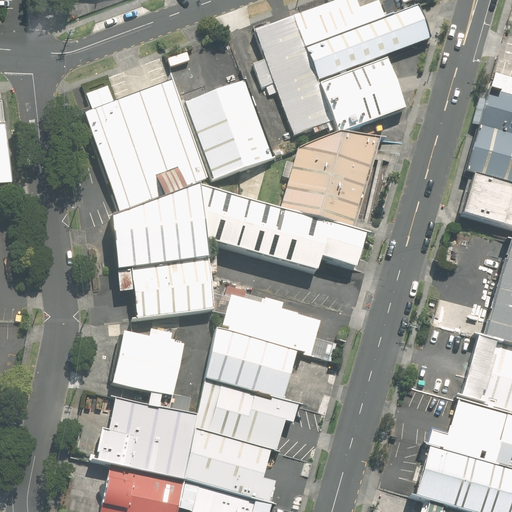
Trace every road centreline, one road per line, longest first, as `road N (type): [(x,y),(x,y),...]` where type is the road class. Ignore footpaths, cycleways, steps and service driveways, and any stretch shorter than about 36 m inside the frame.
road 1 (secondary): [(478,0),(332,511)]
road 2 (unclassified): [(32,53),(58,319),(28,511)]
road 3 (tertiary): [(32,53),(76,53),(226,0)]
